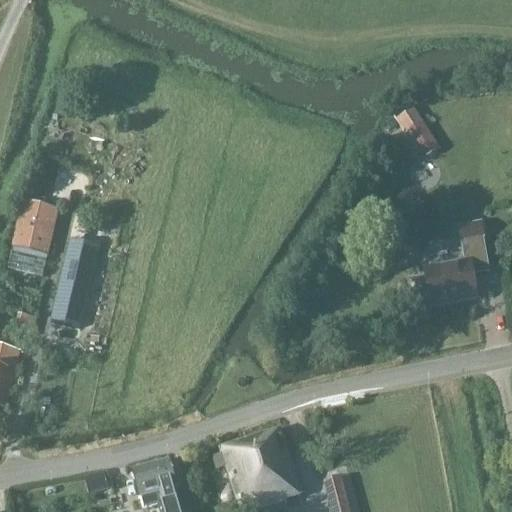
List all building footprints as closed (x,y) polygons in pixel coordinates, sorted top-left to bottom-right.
[(397,120),(403,131),(420,120),(414,110),(397,120)] [(21,203),(11,249),(47,258),(58,211),(21,203)] [(430,312),(447,308),(479,302),(474,278),(490,275),(484,241),(485,241),(482,223),(457,228),(460,245),(461,245),(464,262),(422,270),(424,278),(407,282),(411,304),(428,301),(430,312)] [(80,331),(99,249),(71,242),(51,324),(80,331)] [(18,316),(15,332),(32,336),(36,320),(18,316)] [(0,409),(5,410),(19,355),(0,350),(0,409)] [(371,410),(347,416),(361,470),(385,464),(371,410)] [(267,511),(286,507),(285,504),(301,499),(281,430),(220,449),(222,456),(211,459),(215,472),(225,468),(238,511),(267,511)] [(167,465),(130,475),(138,503),(157,498),(160,510),(157,511),(179,511),(179,508),(178,507),(167,465)] [(103,476),(84,482),(87,490),(105,485),(103,476)] [(192,511),(190,503),(178,507),(179,508),(179,511),(192,511)]
